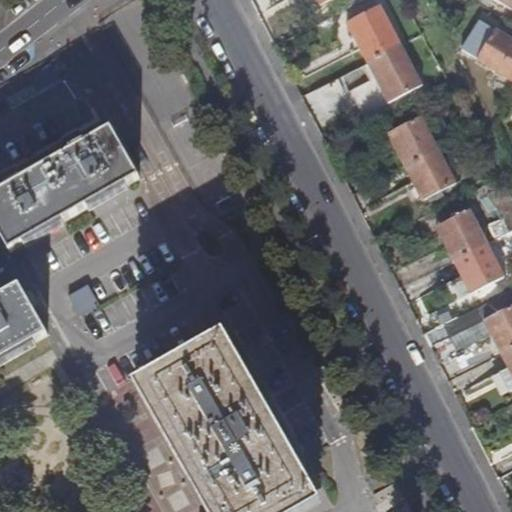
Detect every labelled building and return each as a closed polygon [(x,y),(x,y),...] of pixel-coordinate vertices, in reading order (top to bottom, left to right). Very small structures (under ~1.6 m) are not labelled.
[(511,0),(490,0),(510,12),(511,7),(511,0)] [(419,87),(377,8),(345,25),(385,105),(419,87)] [(511,43),(494,32),(476,62),(511,83),(511,43)] [(453,185),(419,119),(386,136),(420,203),(453,185)] [(139,180),(110,131),(85,145),(82,140),(68,148),(71,153),(21,181),(18,176),(4,184),(6,190),(0,193),(0,236),(9,253),(139,180)] [(501,279),(467,212),(433,229),(468,296),(501,279)] [(0,364),(47,338),(19,287),(0,298),(0,364)] [(511,307),(482,323),(511,380),(511,307)] [(291,465),(221,342),(140,388),(210,511),(294,511),(312,502),(298,477),(303,475),(296,462),(291,465)]
